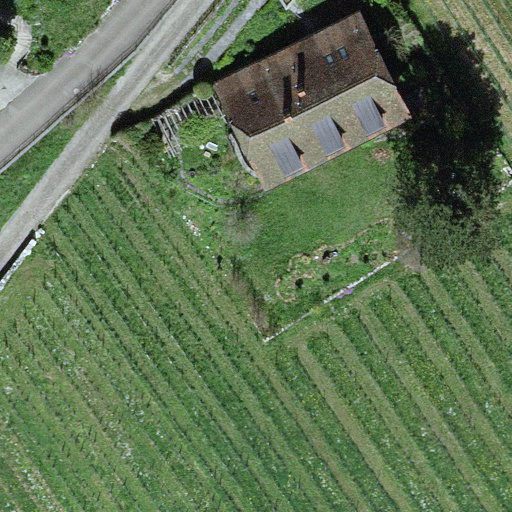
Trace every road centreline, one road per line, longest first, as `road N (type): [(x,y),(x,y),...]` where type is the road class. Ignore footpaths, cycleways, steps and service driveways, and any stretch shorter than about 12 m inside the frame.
road 1 (unclassified): [(196,0),(0,253)]
road 2 (unclassified): [(147,0),(0,142)]
